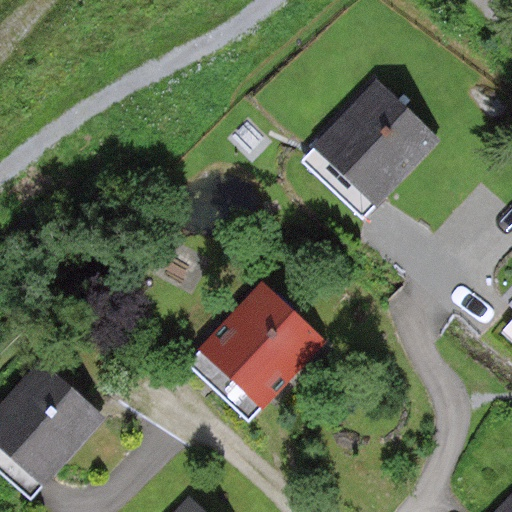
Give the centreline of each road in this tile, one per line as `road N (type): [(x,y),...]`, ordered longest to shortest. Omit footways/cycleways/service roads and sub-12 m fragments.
road 1 (track): [(271,0),(120,91),(0,178)]
road 2 (residential): [(415,511),(434,492),(451,446),(454,407),(426,350),(422,312),(427,290),(456,249)]
